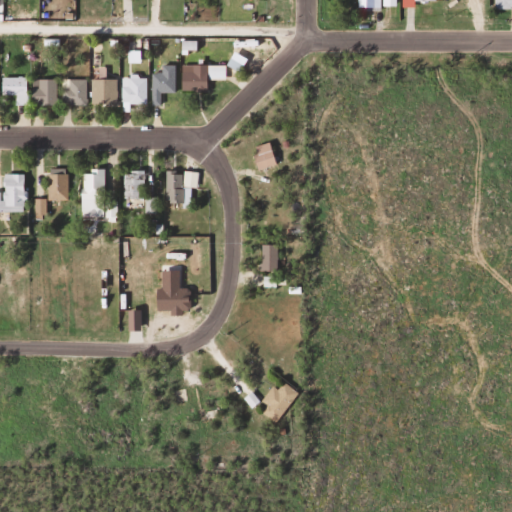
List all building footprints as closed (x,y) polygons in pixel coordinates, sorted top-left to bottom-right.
[(378,0),(356,0),(356,9),(378,9),(378,0)] [(511,0),(491,0),(491,8),(511,8),(511,0)] [(200,40),(184,39),(184,49),(199,50),(200,40)] [(130,62),(143,62),(143,50),(131,50),(130,62)] [(240,63),(228,57),(225,64),(236,70),(240,63)] [(149,73),(148,104),(158,104),(158,92),(172,92),(172,64),(158,64),(158,73),(149,73)] [(178,91),(204,91),(204,77),(222,77),(222,65),(206,65),(206,64),(179,64),(178,91)] [(24,76),(0,76),(0,95),(13,95),(13,103),(24,103),(24,76)] [(84,77),(60,77),(60,104),(84,104),(84,77)] [(114,103),(114,77),(89,77),(89,103),(114,103)] [(144,103),(144,77),(126,77),(126,86),(119,86),(119,103),(144,103)] [(29,104),(54,104),(54,78),(29,78),(29,104)] [(255,147),(262,169),(279,163),(272,141),(255,147)] [(64,167),(45,167),(45,199),(64,199),(64,167)] [(79,218),(113,218),(113,203),(101,203),(101,169),(78,169),(79,218)] [(163,171),(162,204),(186,204),(186,187),(195,187),(195,172),(163,171)] [(22,173),(1,173),(1,207),(21,207),(22,173)] [(139,173),(120,173),(120,199),(139,199),(139,173)] [(47,198),(37,198),(37,218),(48,218),(47,198)] [(108,220),(119,221),(119,202),(108,202),(108,220)] [(280,271),(280,244),(264,244),(263,270),(280,271)] [(266,286),(278,285),(278,276),(265,277),(266,286)] [(193,288),(160,288),(159,310),(172,310),(172,312),(193,313),(193,288)] [(280,389),(276,386),(263,400),(269,405),(264,411),(277,422),(301,394),(287,381),(280,389)] [(254,407),(262,401),(255,391),(246,397),(254,407)]
